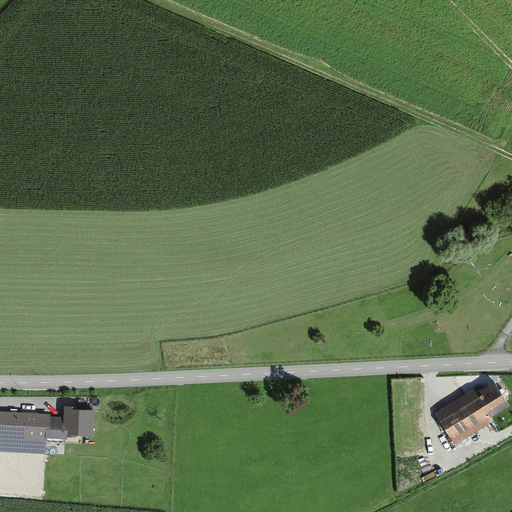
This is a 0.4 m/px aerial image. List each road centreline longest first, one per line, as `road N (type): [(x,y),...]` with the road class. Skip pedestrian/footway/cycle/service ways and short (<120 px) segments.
road 1 (tertiary): [(0,380),(511,359)]
road 2 (track): [(154,0),(511,151)]
